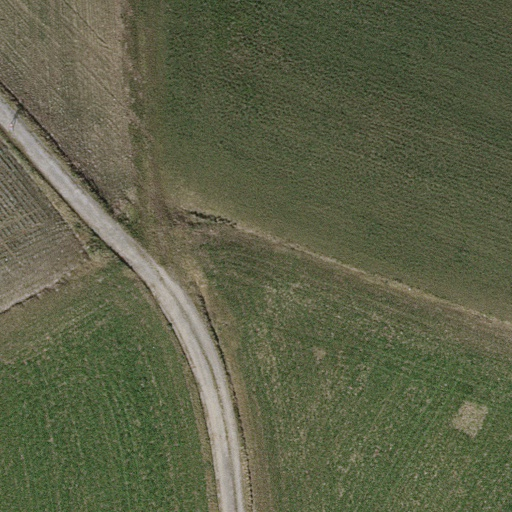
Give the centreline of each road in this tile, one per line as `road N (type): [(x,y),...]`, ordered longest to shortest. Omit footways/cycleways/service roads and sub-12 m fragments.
road 1 (track): [(150,275),(141,0)]
road 2 (track): [(150,275),(187,322),(219,399),(233,511)]
road 3 (track): [(0,105),(150,275)]
